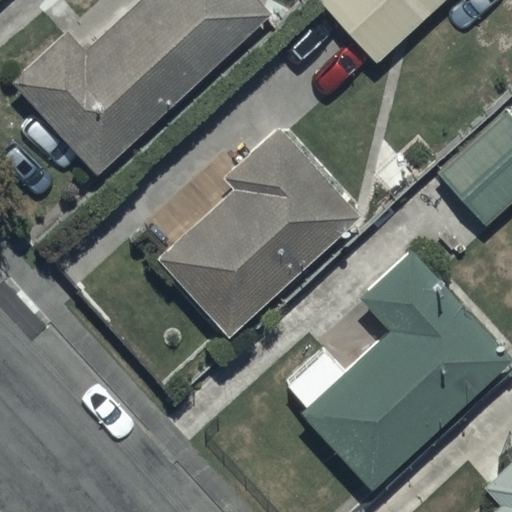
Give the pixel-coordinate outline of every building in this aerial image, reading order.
[(267,16),(252,0),(138,0),(83,51),(67,33),(11,84),(92,174),(267,16)] [(319,0),(315,4),(372,66),(444,0),(319,0)] [(511,117),(506,111),(433,174),(480,227),(511,199),(511,117)] [(218,175),(231,190),(155,259),(226,337),(357,218),(273,126),(218,175)] [(353,299),(383,332),(341,370),(324,352),(285,387),(302,406),(294,413),(368,494),(510,363),(406,251),(353,299)] [(511,511),(511,461),(481,491),(495,506),(488,511),(511,511)]
